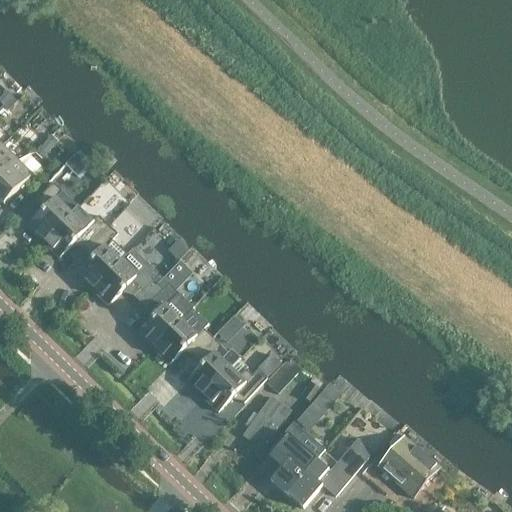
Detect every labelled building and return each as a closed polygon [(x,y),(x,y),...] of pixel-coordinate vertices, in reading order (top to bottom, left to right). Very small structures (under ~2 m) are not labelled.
[(0,110),(4,106),(12,98),(7,92),(0,98),(0,110)] [(8,111),(17,102),(12,98),(4,106),(8,111)] [(41,160),(58,142),(52,136),(35,154),(41,160)] [(0,179),(17,161),(3,147),(0,149),(0,179)] [(78,154),(65,166),(79,180),(91,167),(78,154)] [(0,201),(4,205),(33,176),(17,161),(0,179),(0,201)] [(70,200),(54,184),(36,202),(45,211),(56,199),(63,207),(70,200)] [(71,215),(63,207),(56,199),(45,211),(28,228),(39,240),(41,238),(45,242),(71,215)] [(87,230),(80,223),(71,215),(45,242),(49,246),(48,248),(60,259),(77,241),(87,230)] [(85,250),(108,226),(99,217),(94,223),(87,216),(80,223),(87,230),(77,241),(85,250)] [(119,247),(112,241),(118,235),(108,226),(85,250),(94,258),(105,247),(112,254),(119,247)] [(121,263),(112,254),(105,247),(94,258),(77,276),(89,287),(90,286),(94,290),(121,263)] [(137,278),(129,271),(121,263),(94,290),(99,294),(97,295),(109,307),(126,289),(137,278)] [(134,298),(152,280),(136,264),(129,271),(137,278),(126,289),(134,298)] [(146,309),(164,291),(152,280),(134,298),(146,309)] [(180,306),(173,300),(179,294),(169,285),(164,291),(146,309),(155,317),(166,306),(173,313),(180,306)] [(181,322),(173,313),(166,306),(155,317),(137,335),(149,347),(151,345),(155,349),(181,322)] [(235,314),(219,332),(230,343),(247,325),(235,314)] [(197,337),(190,330),(181,322),(155,349),(159,353),(157,354),(169,366),(187,348),(197,337)] [(195,357),(213,339),(197,323),(190,330),(197,337),(187,348),(195,357)] [(229,354),(213,339),(195,357),(204,365),(214,354),(222,361),(229,354)] [(230,369),(222,361),(214,354),(204,365),(186,383),(198,394),(200,393),(204,396),(230,369)] [(275,396),(297,370),(285,360),(263,386),(275,396)] [(246,385),(239,378),(230,369),(204,396),(208,400),(207,402),(218,414),(236,396),(246,385)] [(244,405),(267,381),(258,371),(252,377),(246,371),(239,378),(246,385),(236,396),(244,405)] [(311,403),(320,391),(311,383),(301,396),(311,403)] [(264,450),(290,414),(270,400),(244,435),(264,450)] [(336,498),(374,455),(381,446),(392,432),(376,418),(330,472),(318,461),(307,474),(287,496),(304,510),(323,487),(336,498)] [(307,474),(318,461),(289,436),(273,455),(285,465),(271,482),(287,496),(307,474)] [(440,470),(404,438),(378,469),(414,500),(440,470)]
